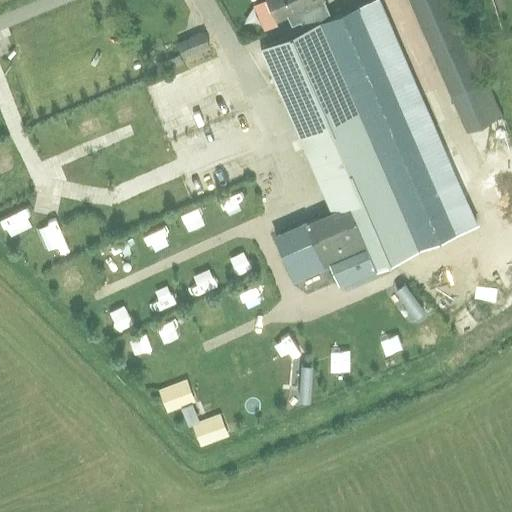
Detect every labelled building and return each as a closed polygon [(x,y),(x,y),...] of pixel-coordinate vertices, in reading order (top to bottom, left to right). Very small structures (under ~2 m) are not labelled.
[(379,0),(370,0),(306,28),(259,46),(331,208),(273,233),(293,280),(331,264),(338,284),(376,267),(378,270),(406,258),(405,254),(476,223),(466,200),(379,0)] [(270,0),(278,19),(287,15),(291,24),(300,20),(303,27),(332,15),(324,0),(270,0)] [(411,0),(467,128),(500,113),(450,0),(411,0)] [(195,48),(208,43),(203,29),(189,35),(195,48)] [(227,63),(102,120),(115,149),(240,92),(227,63)] [(32,211),(43,216),(55,218),(67,216),(78,210),(86,201),(91,190),(93,177),(90,166),(85,156),(76,149),(66,143),(55,142),(44,143),(33,148),(24,156),(18,167),(16,179),(18,191),(23,202),(32,211)] [(121,173),(132,198),(197,171),(186,146),(121,173)] [(137,265),(233,223),(224,202),(128,243),(137,265)]
